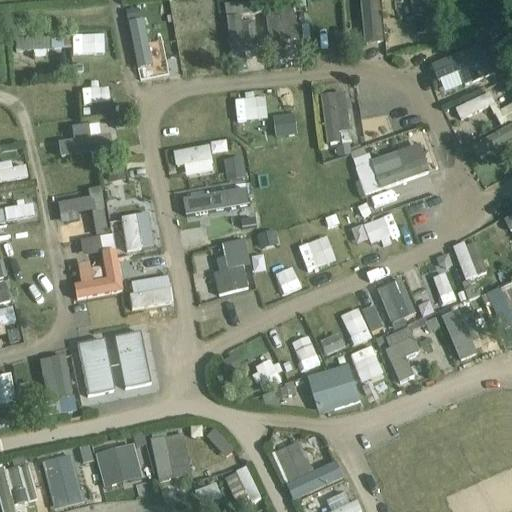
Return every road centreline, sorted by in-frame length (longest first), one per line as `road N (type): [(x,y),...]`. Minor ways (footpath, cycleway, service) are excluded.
road 1 (unknown): [(186,358),(144,143),(146,107),(160,96),(316,72),(411,69),(433,82),(494,208)]
road 2 (unknown): [(0,361),(66,337),(17,111),(0,92)]
